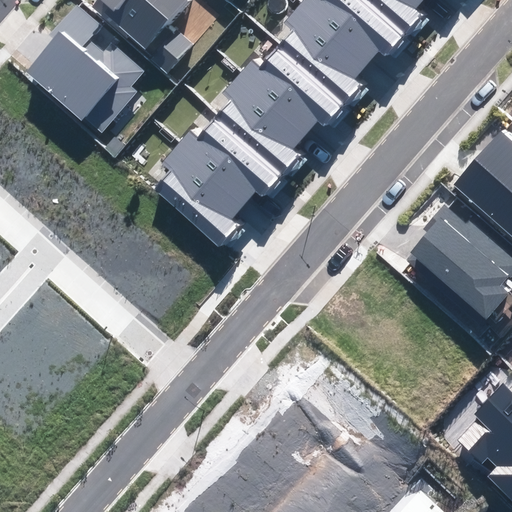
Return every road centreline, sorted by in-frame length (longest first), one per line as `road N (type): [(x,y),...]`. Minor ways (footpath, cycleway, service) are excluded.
road 1 (residential): [(511,16),(190,381)]
road 2 (residential): [(41,249),(190,381)]
road 3 (residential): [(190,381),(73,511)]
